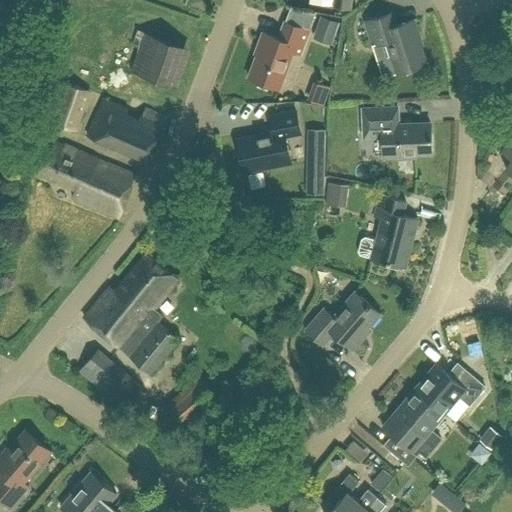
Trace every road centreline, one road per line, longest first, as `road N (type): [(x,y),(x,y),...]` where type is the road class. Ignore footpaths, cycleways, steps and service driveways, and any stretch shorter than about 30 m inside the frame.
road 1 (residential): [(23,370),(144,214),(179,144),(231,0)]
road 2 (residential): [(259,511),(448,284)]
road 3 (residential): [(448,284),(467,173),(454,8)]
road 4 (residential): [(217,511),(132,442),(23,370)]
